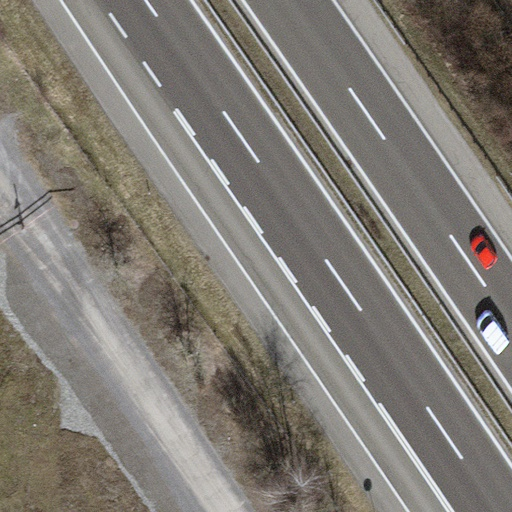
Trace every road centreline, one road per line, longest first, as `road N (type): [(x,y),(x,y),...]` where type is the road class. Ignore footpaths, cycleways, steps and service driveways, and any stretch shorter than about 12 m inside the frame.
road 1 (unknown): [(0,202),(247,511)]
road 2 (motorway): [(511,323),(288,0)]
road 3 (motorway): [(144,0),(365,317)]
road 4 (motorway): [(365,317),(494,511)]
road 5 (motorway): [(365,317),(463,511)]
